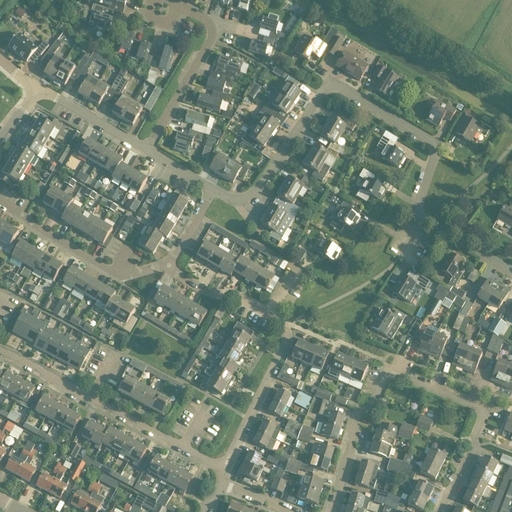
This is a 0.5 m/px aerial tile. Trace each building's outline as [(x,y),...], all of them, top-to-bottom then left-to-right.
[(105,9),(112,11),(114,5),(125,9),(127,0),(97,0),(95,6),(105,9)] [(239,0),(236,10),(248,14),(252,0),(239,0)] [(103,15),(105,9),(95,6),(93,5),(87,23),(89,25),(93,27),(94,24),(110,29),(114,18),(103,15)] [(294,18),(286,30),(291,33),(299,21),(294,18)] [(268,39),(274,41),(277,42),(280,34),(277,32),(279,24),(263,19),(259,30),(270,33),(268,39)] [(8,47),(26,62),(35,52),(40,56),(48,46),(43,42),(37,50),(19,34),(8,47)] [(132,48),(135,37),(124,34),(119,50),(128,53),(124,65),(130,67),(132,59),(135,59),(138,49),(132,48)] [(312,53),(319,57),(326,47),(313,39),(311,42),(303,37),(293,53),(307,61),(312,53)] [(274,41),(268,39),(264,38),(263,43),(252,40),(249,52),(265,57),(267,48),(271,49),(274,41)] [(335,38),(332,43),(326,52),(335,57),(344,43),(335,38)] [(57,41),(48,52),(54,56),(62,44),(57,41)] [(142,66),(151,68),(152,62),(154,59),(148,57),(151,46),(140,42),(138,49),(135,59),(144,62),(142,66)] [(175,50),(163,46),(161,53),(158,64),(152,62),(151,68),(149,72),(158,74),(159,71),(168,73),(173,57),(175,50)] [(368,67),(344,52),(335,67),(359,81),(368,67)] [(108,66),(111,60),(101,56),(99,62),(108,66)] [(231,78),(231,79),(235,80),(237,74),(239,75),(243,63),(220,56),(216,68),(227,71),(225,76),(231,78)] [(44,75),(55,81),(65,63),(55,57),(48,69),(44,75)] [(77,69),(83,73),(90,61),(84,57),(77,69)] [(95,62),(91,59),(90,61),(83,73),(87,75),(94,63),(95,62)] [(65,63),(55,81),(53,84),(59,88),(61,85),(65,87),(69,80),(76,69),(65,63)] [(392,88),(398,78),(387,72),(378,66),(372,77),(379,81),(374,88),(374,90),(387,97),(392,88)] [(118,76),(110,89),(116,93),(123,80),(127,72),(122,69),(118,76)] [(284,88),(279,95),(293,105),(301,94),(295,90),(299,85),(289,78),(275,69),(272,73),(280,78),(286,81),(285,83),(287,85),(284,88)] [(229,87),(231,79),(231,78),(225,76),(222,75),(220,82),(209,78),(206,90),(212,92),(222,95),(225,86),(229,87)] [(78,95),(88,100),(99,82),(89,76),(88,78),(78,95)] [(116,93),(121,96),(128,83),(123,80),(116,93)] [(109,89),(99,82),(88,100),(99,107),(102,102),(103,103),(110,89),(109,89)] [(228,96),(222,95),(212,92),(211,97),(200,94),(197,106),(198,106),(198,108),(207,111),(208,109),(219,113),(222,104),(225,105),(228,96)] [(268,104),(265,109),(277,117),(280,112),(286,116),(293,105),(279,95),(272,106),(268,104)] [(150,112),(157,99),(152,96),(144,109),(150,112)] [(123,120),(133,103),(123,97),(115,110),(112,114),(123,120)] [(133,102),(123,120),(133,126),(144,108),(133,102)] [(455,111),(449,108),(449,109),(438,102),(427,120),(438,127),(443,118),(449,122),(455,111)] [(261,121),(256,128),(271,138),(279,126),(273,123),(277,117),(265,109),(264,108),(257,118),(261,121)] [(232,112),(224,110),(222,117),(230,119),(232,112)] [(193,126),(191,131),(203,135),(209,137),(211,130),(207,129),(211,118),(188,111),(185,123),(193,126)] [(470,143),(480,127),(471,122),(473,118),(464,113),(457,126),(462,129),(458,135),(470,143)] [(49,138),(55,129),(58,131),(62,125),(49,118),(45,123),(40,119),(36,126),(33,124),(32,128),(49,138)] [(330,118),(325,127),(341,137),(346,128),(352,131),(355,126),(345,120),(342,125),(330,118)] [(320,136),(331,143),(328,149),(338,155),(342,149),(335,145),(341,137),(325,127),(320,136)] [(32,132),(28,139),(43,148),(49,138),(32,128),(30,131),(32,132)] [(271,138),(256,128),(253,134),(248,131),(241,141),(244,143),(243,144),(248,148),(250,147),(256,151),(259,146),(264,148),(267,144),(268,145),(272,140),(271,138)] [(193,141),(197,142),(201,143),(203,135),(191,131),(190,131),(188,137),(178,133),(173,150),(189,155),(193,141)] [(67,147),(71,149),(79,134),(75,132),(67,147)] [(215,140),(208,137),(205,146),(212,149),(215,140)] [(394,144),(382,137),(376,147),(384,152),(380,158),(398,168),(404,157),(391,149),(394,144)] [(20,147),(35,156),(38,158),(43,148),(28,139),(24,146),(22,145),(20,147)] [(79,155),(88,160),(96,146),(87,140),(79,155)] [(88,160),(97,165),(105,151),(96,146),(88,160)] [(314,146),(308,156),(324,165),(329,156),(335,160),(338,155),(328,149),(325,153),(314,146)] [(13,152),(11,155),(29,165),(35,156),(20,147),(19,147),(15,153),(13,152)] [(61,152),(58,157),(64,160),(67,156),(70,150),(65,147),(62,152),(61,152)] [(105,151),(97,165),(105,170),(114,156),(105,151)] [(210,171),(221,178),(230,163),(219,156),(220,154),(214,151),(208,162),(213,165),(210,171)] [(12,159),(8,165),(24,175),(29,165),(11,155),(9,158),(12,159)] [(105,170),(114,175),(121,165),(123,161),(114,156),(105,170)] [(322,183),(325,177),(319,173),(324,165),(308,156),(303,165),(315,172),(312,177),(322,183)] [(64,160),(58,157),(56,162),(61,165),(64,160)] [(233,184),(237,178),(242,182),(248,171),(243,168),(242,169),(230,163),(221,178),(233,184)] [(24,175),(8,165),(4,172),(2,170),(0,173),(0,180),(10,186),(13,181),(18,184),(24,175)] [(49,165),(47,170),(52,173),(55,168),(49,165)] [(112,179),(121,184),(130,170),(121,165),(114,175),(112,179)] [(130,170),(121,184),(139,195),(147,180),(130,170)] [(378,201),(385,190),(372,182),(376,177),(364,170),(359,178),(367,182),(361,191),(359,192),(356,197),(366,203),(370,196),(378,201)] [(283,188),(298,197),(303,188),(310,192),(312,188),(324,195),(327,191),(315,183),(304,177),(300,185),(288,178),(283,188)] [(90,187),(94,190),(98,183),(94,181),(89,178),(86,185),(90,187)] [(38,182),(30,195),(35,198),(43,185),(38,182)] [(286,209),(296,215),(299,209),(293,205),(298,197),(283,188),(277,197),(289,204),(286,209)] [(63,195),(52,189),(43,204),(54,211),(63,195)] [(84,195),(89,198),(92,193),(87,190),(84,195)] [(97,195),(92,193),(89,198),(94,201),(97,195)] [(64,217),(71,206),(74,201),(63,195),(54,211),(64,216),(64,217)] [(173,195),(168,204),(182,213),(188,204),(173,195)] [(133,204),(129,202),(126,208),(135,213),(140,204),(135,200),(133,204)] [(338,207),(332,218),(353,230),(360,219),(347,212),(350,206),(340,200),(337,206),(338,207)] [(105,207),(110,210),(113,205),(108,202),(105,207)] [(168,204),(163,213),(177,221),(182,213),(168,204)] [(61,221),(72,227),(81,212),(71,206),(64,217),(64,216),(61,221)] [(293,220),(296,215),(286,209),(283,214),(271,207),(266,216),(288,229),(293,220)] [(511,211),(505,207),(497,220),(511,229),(511,211)] [(82,233),(91,218),(95,212),(90,209),(87,215),(81,212),(72,227),(82,233)] [(172,231),(177,221),(163,213),(157,222),(172,231)] [(129,216),(126,222),(124,226),(130,230),(132,226),(135,220),(129,216)] [(266,216),(261,225),(272,232),(269,237),(280,243),(283,238),(288,229),(266,216)] [(82,233),(93,239),(102,224),(91,218),(82,233)] [(0,240),(8,227),(0,221),(0,240)] [(157,222),(152,230),(152,231),(163,237),(167,239),(172,231),(157,222)] [(103,245),(112,230),(102,224),(93,239),(103,245)] [(11,245),(19,233),(8,227),(0,240),(0,250),(9,256),(14,247),(11,245)] [(224,237),(226,233),(215,227),(213,231),(224,237)] [(149,228),(144,238),(158,246),(163,237),(152,231),(152,230),(149,228)] [(224,237),(234,243),(237,239),(226,233),(224,237)] [(158,246),(144,238),(138,247),(142,249),(153,255),(158,246)] [(237,239),(234,243),(246,250),(248,246),(237,239)] [(260,253),(262,249),(251,242),(249,246),(260,253)] [(334,263),(341,252),(324,242),(317,253),(334,263)] [(12,258),(23,264),(32,249),(21,243),(12,258)] [(197,257),(208,263),(216,250),(205,244),(197,257)] [(42,255),(32,249),(23,264),(33,270),(42,255)] [(260,253),(270,259),(273,255),(262,249),(260,253)] [(306,253),(300,249),(294,260),(300,263),(306,253)] [(208,263),(219,270),(227,257),(216,250),(208,263)] [(33,270),(43,276),(52,261),(42,255),(33,270)] [(277,258),(273,255),(270,259),(271,259),(269,262),(273,265),(277,258)] [(450,255),(441,271),(452,278),(449,283),(455,287),(461,276),(456,273),(462,262),(450,255)] [(233,273),(239,263),(227,257),(219,270),(231,277),(233,273)] [(233,273),(244,279),(252,266),(241,259),(239,263),(233,273)] [(63,267),(52,261),(43,276),(54,283),(63,267)] [(287,264),(283,261),(279,268),(283,271),(287,264)] [(244,279),(255,286),(263,272),(252,266),(244,279)] [(64,283),(74,289),(83,275),(72,268),(64,283)] [(473,270),(467,280),(473,284),(479,273),(473,270)] [(263,272),(255,286),(266,292),(274,279),(263,272)] [(7,279),(12,282),(16,276),(11,273),(7,279)] [(405,301),(415,284),(421,288),(425,282),(411,274),(410,273),(406,279),(402,277),(393,293),(405,301)] [(83,275),(74,289),(85,296),(94,281),(83,275)] [(274,279),(266,292),(270,294),(279,279),(275,277),(274,279)] [(477,298),(488,304),(499,286),(488,279),(477,298)] [(85,296),(96,302),(105,287),(94,281),(85,296)] [(442,304),(445,299),(445,298),(448,293),(450,291),(439,284),(436,290),(438,292),(434,299),(436,301),(442,304)] [(498,310),(509,292),(499,286),(488,304),(498,310)] [(114,298),(116,294),(115,294),(116,292),(110,289),(109,290),(105,287),(96,302),(107,308),(107,309),(114,298)] [(41,291),(36,288),(33,294),(38,296),(41,291)] [(155,301),(166,308),(174,294),(163,288),(160,292),(154,289),(148,299),(153,302),(155,301)] [(445,298),(445,299),(452,304),(456,298),(448,293),(445,298)] [(166,308),(163,312),(168,315),(171,311),(176,314),(185,300),(174,294),(166,308)] [(105,312),(115,319),(124,304),(114,298),(107,309),(107,308),(105,312)] [(60,304),(54,314),(58,317),(62,311),(67,302),(62,299),(59,303),(60,304)] [(176,314),(187,321),(195,307),(185,300),(176,314)] [(436,301),(433,307),(428,315),(433,318),(442,304),(436,301)] [(67,302),(62,311),(58,317),(63,320),(69,309),(72,305),(67,302)] [(460,315),(464,317),(466,318),(473,306),(468,302),(460,315)] [(135,311),(124,304),(115,319),(127,325),(135,311)] [(199,327),(207,314),(195,307),(187,321),(199,327)] [(214,318),(215,319),(219,322),(226,311),(220,307),(214,318)] [(13,333),(24,339),(34,321),(32,320),(25,317),(28,312),(24,309),(21,315),(22,316),(13,333)] [(381,310),(371,328),(386,337),(394,324),(399,328),(402,322),(381,310)] [(156,325),(158,321),(147,314),(145,318),(156,325)] [(452,330),(458,332),(464,317),(460,315),(459,314),(452,330)] [(45,327),(43,326),(36,322),(39,318),(35,315),(32,320),(34,321),(24,339),(36,345),(45,327)] [(78,327),(80,328),(83,323),(81,322),(81,321),(73,316),(69,323),(78,328),(78,327)] [(466,318),(464,317),(458,332),(464,334),(470,321),(466,318)] [(477,324),(488,331),(490,328),(491,326),(484,322),(485,320),(481,317),(477,324)] [(214,331),(219,322),(215,319),(210,328),(214,331)] [(493,335),(501,322),(495,319),(490,328),(488,331),(493,335)] [(423,324),(417,320),(407,336),(413,339),(423,324)] [(46,321),(43,326),(45,327),(36,345),(35,348),(45,353),(55,336),(53,335),(46,331),(50,323),(46,321)] [(156,325),(166,331),(169,327),(158,321),(156,325)] [(493,335),(498,338),(506,325),(501,322),(493,335)] [(83,323),(80,328),(83,330),(82,330),(91,335),(94,329),(86,324),(86,325),(83,323)] [(253,333),(237,323),(232,331),(235,333),(233,336),(230,334),(227,339),(245,348),(248,344),(250,346),(253,341),(250,339),(253,333)] [(166,331),(177,337),(179,333),(169,327),(166,331)] [(102,341),(105,336),(108,331),(103,328),(100,333),(102,334),(99,339),(102,341)] [(210,328),(205,337),(209,339),(214,331),(210,328)] [(66,342),(64,341),(57,337),(60,332),(55,330),(53,335),(55,336),(45,353),(57,359),(66,342)] [(417,351),(428,356),(436,336),(425,331),(417,351)] [(190,340),(179,333),(177,337),(188,344),(190,340)] [(487,350),(492,353),(498,338),(493,335),(487,350)] [(71,338),(67,336),(64,341),(66,342),(57,359),(68,365),(77,348),(75,347),(68,343),(71,338)] [(439,360),(441,355),(446,343),(447,340),(436,336),(428,356),(439,360)] [(199,346),(204,348),(209,339),(205,337),(199,346)] [(504,341),(498,338),(492,353),(498,355),(504,341)] [(225,349),(239,358),(242,353),(245,355),(248,350),(245,348),(227,339),(225,343),(222,347),(225,349)] [(292,359),(302,363),(309,346),(302,344),(304,341),(300,340),(292,359)] [(78,342),(75,347),(77,348),(68,365),(80,372),(89,354),(80,349),(82,344),(78,342)] [(452,365),(463,370),(471,350),(460,345),(452,365)] [(199,346),(194,355),(198,357),(204,348),(199,346)] [(302,363),(312,367),(320,349),(317,347),(316,350),(309,346),(302,363)] [(223,361),(223,360),(234,367),(234,366),(237,362),(240,364),(242,359),(239,358),(225,349),(223,354),(219,352),(216,356),(220,358),(223,361)] [(329,355),(322,352),(323,350),(320,349),(312,367),(322,372),(329,355)] [(474,374),(482,355),(471,350),(463,370),(474,374)] [(194,355),(189,363),(193,366),(198,357),(194,355)] [(334,365),(331,364),(325,377),(338,382),(341,375),(349,357),(346,355),(345,358),(338,355),(334,365)] [(341,375),(350,380),(358,363),(351,360),(352,358),(349,357),(341,375)] [(129,366),(143,373),(146,367),(133,360),(129,366)] [(221,365),(217,363),(215,367),(233,377),(235,373),(238,374),(241,370),(234,366),(234,367),(223,360),(223,361),(221,365)] [(490,381),(501,385),(509,366),(498,361),(490,381)] [(186,380),(188,378),(187,377),(193,366),(189,363),(183,373),(181,377),(186,380)] [(365,366),(358,363),(350,380),(361,384),(369,365),(366,364),(365,366)] [(213,378),(227,386),(229,387),(232,383),(233,383),(235,379),(233,377),(215,367),(214,368),(212,366),(209,371),(207,369),(205,373),(213,378)] [(511,366),(509,366),(501,385),(511,389),(511,366)] [(146,367),(143,373),(143,374),(145,372),(155,377),(157,373),(147,367),(146,367)] [(8,394),(16,380),(16,379),(11,377),(13,374),(8,371),(6,374),(5,377),(0,387),(0,390),(4,392),(2,395),(6,398),(8,394)] [(155,377),(166,383),(169,379),(157,373),(155,377)] [(281,382),(291,385),(294,379),(284,375),(281,382)] [(15,403),(17,399),(25,384),(20,382),(22,379),(17,376),(16,379),(16,380),(8,394),(13,397),(11,400),(15,403)] [(119,393),(130,399),(137,384),(140,380),(135,377),(133,382),(127,379),(124,385),(120,391),(119,393)] [(227,386),(213,378),(210,383),(207,381),(204,385),(207,387),(221,396),(225,391),(227,392),(230,388),(229,387),(227,386)] [(180,385),(169,379),(166,383),(177,389),(178,389),(182,392),(184,388),(180,385)] [(300,382),(294,379),(291,385),(297,388),(300,382)] [(26,381),(25,384),(17,399),(22,402),(20,405),(30,410),(35,400),(30,398),(34,390),(29,387),(31,384),(26,381)] [(141,404),(148,390),(137,384),(130,399),(141,404)] [(141,404),(152,410),(159,396),(162,392),(157,389),(155,394),(148,390),(141,404)] [(323,400),(323,401),(329,403),(332,394),(318,389),(315,395),(315,397),(323,400)] [(279,391),(274,402),(286,407),(291,396),(279,391)] [(311,399),(299,393),(294,404),(307,410),(309,405),(308,404),(311,399)] [(43,421),(45,418),(53,403),(48,400),(49,398),(45,395),(35,412),(41,415),(39,419),(43,421)] [(159,396),(152,410),(164,416),(171,402),(159,396)] [(53,403),(45,418),(50,420),(48,424),(53,426),(55,423),(54,422),(62,408),(58,405),(59,403),(54,400),(53,403)] [(329,419),(327,425),(341,429),(345,418),(332,414),(335,405),(329,403),(323,401),(318,416),(324,417),(328,419),(329,419)] [(274,402),(269,412),(281,418),(287,421),(289,417),(283,414),(286,407),(274,402)] [(63,427),(71,413),(67,410),(68,408),(63,405),(62,408),(54,422),(55,423),(59,425),(57,429),(62,431),(64,428),(63,427)] [(0,415),(7,419),(9,415),(0,409),(0,415)] [(73,410),(71,413),(63,427),(64,428),(68,430),(66,434),(71,436),(81,418),(76,415),(77,412),(73,410)] [(18,425),(19,422),(18,421),(18,420),(9,415),(7,419),(16,424),(18,425)] [(420,416),(416,428),(415,429),(413,435),(416,436),(418,429),(429,433),(433,421),(420,416)] [(99,428),(94,426),(96,423),(91,420),(82,437),(87,440),(85,443),(90,446),(91,443),(99,428)] [(286,427),(300,433),(302,427),(289,420),(286,427)] [(276,427),(264,421),(259,432),(271,438),(276,441),(281,430),(276,428),(276,427)] [(3,431),(19,439),(23,430),(8,422),(3,431)] [(38,430),(25,423),(23,428),(35,435),(38,430)] [(324,436),(337,441),(341,429),(327,425),(322,423),(318,435),(324,436)] [(377,431),(373,443),(391,448),(393,442),(394,442),(394,441),(398,442),(399,438),(410,442),(413,435),(415,429),(402,424),(400,430),(398,429),(380,424),(378,431),(377,431)] [(100,447),(102,445),(108,433),(103,430),(105,427),(100,425),(99,428),(91,443),(96,445),(94,448),(99,451),(100,447)] [(109,453),(111,450),(119,435),(114,432),(116,429),(111,427),(110,430),(108,433),(102,445),(107,447),(105,451),(109,453)] [(297,441),(297,440),(300,434),(300,433),(286,427),(283,434),(297,441)] [(300,433),(300,434),(311,438),(313,432),(310,431),(311,429),(303,427),(302,427),(300,433)] [(35,435),(45,440),(47,436),(38,430),(35,435)] [(111,450),(116,452),(114,456),(119,458),(120,454),(128,440),(123,437),(125,434),(120,432),(119,435),(111,450)] [(271,452),(277,441),(276,441),(271,438),(259,432),(254,443),(266,449),(271,452)] [(300,434),(297,440),(309,444),(311,438),(300,434)] [(44,442),(53,447),(55,443),(50,440),(51,438),(47,436),(45,440),(44,442)] [(128,463),(130,459),(137,445),(133,442),(134,439),(129,437),(128,440),(120,454),(125,457),(124,461),(128,463)] [(134,462),(133,465),(137,468),(139,464),(147,450),(142,447),(143,444),(139,441),(137,445),(130,459),(134,462)] [(6,470),(18,476),(33,449),(35,446),(28,443),(18,461),(13,458),(6,470)] [(65,448),(55,443),(53,447),(62,453),(65,448)] [(75,459),(81,448),(72,443),(66,455),(75,459)] [(370,454),(388,459),(391,448),(373,443),(370,454)] [(321,446),(318,458),(331,462),(334,450),(321,446)] [(426,462),(441,470),(446,458),(450,450),(442,446),(438,454),(431,451),(428,457),(421,453),(418,458),(426,462)] [(279,461),(287,465),(290,459),(294,449),(290,447),(286,457),(277,453),(274,459),(279,461)] [(29,483),(36,471),(29,467),(37,452),(33,449),(18,476),(29,483)] [(249,452),(244,463),(256,468),(261,458),(249,452)] [(403,463),(400,469),(415,476),(418,470),(408,465),(412,455),(406,453),(403,460),(402,463),(403,463)] [(90,467),(91,465),(93,461),(84,456),(80,462),(90,467)] [(156,459),(146,478),(155,483),(158,478),(165,464),(165,463),(161,461),(162,458),(158,456),(156,459)] [(277,466),(279,461),(274,459),(269,456),(267,461),(277,466)] [(331,462),(318,458),(311,456),(307,467),(301,465),(299,470),(313,474),(314,469),(327,473),(331,462)] [(509,480),(510,481),(511,477),(511,459),(502,456),(499,463),(509,467),(504,480),(509,481),(509,480)] [(479,469),(493,475),(498,464),(485,458),(479,469)] [(287,465),(287,466),(299,470),(301,465),(301,464),(290,460),(290,459),(287,465)] [(390,459),(388,465),(400,468),(400,469),(403,463),(402,463),(390,459)] [(167,483),(175,469),(174,468),(170,466),(171,463),(167,460),(165,463),(165,464),(158,478),(163,480),(160,484),(165,487),(167,483)] [(79,461),(69,480),(75,483),(85,465),(79,461)] [(103,466),(93,461),(91,465),(100,471),(103,466)] [(362,462),(358,474),(371,477),(375,479),(379,467),(374,466),(362,462)] [(426,462),(420,473),(435,481),(441,470),(426,462)] [(57,476),(62,467),(63,466),(58,463),(53,474),(57,476)] [(262,472),(256,469),(256,468),(244,463),(239,473),(251,479),(257,482),(262,472)] [(174,492),(176,488),(184,473),(183,473),(179,471),(180,468),(176,465),(174,468),(175,469),(167,483),(172,486),(170,489),(174,492)] [(397,478),(398,474),(400,469),(400,468),(388,465),(386,471),(387,471),(387,474),(397,478)] [(100,471),(109,475),(111,471),(103,466),(100,471)] [(287,466),(285,471),(297,476),(299,470),(287,466)] [(56,479),(55,481),(48,493),(60,499),(67,487),(59,483),(62,477),(66,469),(62,467),(57,476),(56,479)] [(412,481),(415,476),(400,469),(398,474),(399,475),(412,481)] [(479,469),(474,480),(487,486),(493,475),(479,469)] [(189,473),(185,470),(183,473),(184,473),(176,488),(181,490),(179,494),(183,497),(185,493),(193,478),(188,476),(189,473)] [(109,475),(118,480),(120,476),(111,471),(109,475)] [(371,477),(358,474),(355,485),(373,490),(376,479),(375,479),(371,477)] [(55,481),(43,475),(36,487),(48,493),(55,481)] [(106,485),(109,478),(103,475),(100,481),(106,485)] [(120,476),(118,480),(128,486),(130,481),(120,476)] [(305,477),(301,488),(320,494),(324,482),(311,478),(311,479),(305,477)] [(270,490),(276,492),(281,481),(275,478),(270,490)] [(503,479),(498,491),(504,493),(509,481),(504,480),(503,479)] [(474,480),(468,491),(482,498),(487,486),(474,480)] [(287,483),(281,481),(276,492),(282,494),(287,483)] [(92,494),(97,484),(93,482),(88,492),(92,494)] [(134,489),(148,497),(150,492),(151,490),(137,482),(134,489)] [(419,483),(413,494),(428,501),(434,490),(419,483)] [(102,486),(97,484),(92,494),(97,496),(102,486)] [(317,506),(320,494),(301,488),(298,500),(317,506)] [(89,495),(79,489),(77,493),(71,505),(83,511),(90,497),(88,496),(89,495)] [(377,491),(375,497),(387,500),(390,494),(377,491)] [(468,491),(463,502),(476,509),(482,498),(468,491)] [(504,493),(498,491),(494,502),(500,505),(504,493)] [(148,497),(156,502),(157,502),(159,497),(150,492),(148,497)] [(92,494),(90,497),(83,511),(84,511),(97,511),(101,506),(104,500),(97,496),(92,494)] [(370,500),(352,494),(348,506),(366,511),(370,500)] [(390,494),(387,500),(399,506),(403,508),(405,502),(390,495),(390,494)] [(422,511),(428,501),(413,494),(408,505),(422,511)] [(511,497),(511,496),(507,494),(502,505),(508,508),(511,497)] [(159,506),(165,509),(167,505),(168,503),(159,497),(157,502),(156,502),(155,504),(159,506)] [(387,500),(375,497),(374,503),(385,506),(387,500)] [(396,511),(399,506),(387,500),(385,506),(396,511)] [(496,511),(500,505),(494,502),(490,511),(496,511)]
